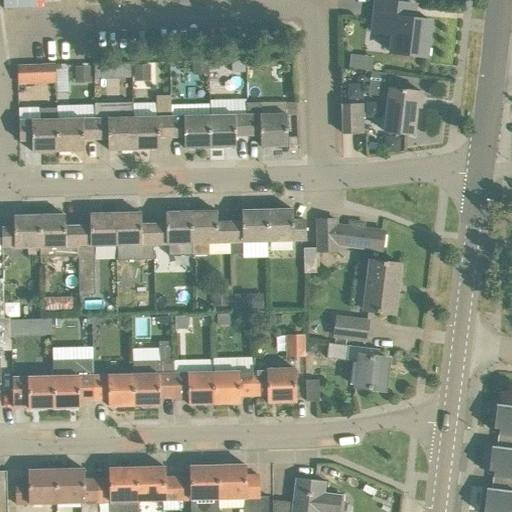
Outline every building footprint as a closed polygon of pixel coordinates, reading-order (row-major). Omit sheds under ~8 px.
[(431,21),(416,19),(403,18),(404,4),(374,1),(370,34),(390,36),(388,52),(427,57),(431,21)] [(375,58),(352,55),(350,69),(373,72),(375,58)] [(18,65),(19,85),(56,83),(55,63),(18,65)] [(132,78),(132,64),(119,65),(119,79),(132,78)] [(134,64),(134,82),(151,81),(151,64),(134,64)] [(93,82),(92,66),(75,66),(75,83),(93,82)] [(371,72),(370,80),(368,96),(387,98),(385,112),(387,112),(384,132),(411,135),(411,136),(413,137),(414,134),(413,134),(416,107),(420,107),(422,93),(389,89),(390,85),(384,85),(385,81),(384,81),(385,74),(373,72),(371,72)] [(172,137),(171,105),(170,96),(157,96),(157,116),(133,117),(134,150),(160,149),(159,137),(172,137)] [(287,115),(296,115),(295,102),(246,103),(247,136),(260,135),(260,147),(287,146),(287,115)] [(108,139),(108,150),(134,150),(133,117),(110,118),(110,103),(95,103),(95,118),(95,139),(108,139)] [(236,136),(247,136),(246,103),(208,104),(209,148),(236,147),(236,136)] [(184,148),(209,148),(208,104),(171,105),(172,137),(184,137),(184,148)] [(355,131),(365,131),(364,105),(341,105),(342,133),(355,133),(355,131)] [(32,152),(57,152),(56,108),(39,109),(39,121),(19,121),(20,141),(32,141),(32,152)] [(95,139),(95,118),(57,119),(57,108),(56,108),(57,152),(84,151),(83,139),(95,139)] [(111,152),(111,161),(135,160),(134,151),(111,152)] [(244,242),(269,241),(268,210),(242,211),(242,222),(229,223),(230,243),(230,249),(230,255),(244,254),(244,242)] [(269,241),(306,241),(306,221),(293,221),(293,210),(268,210),(269,241)] [(180,247),(192,246),(193,246),(192,212),(165,213),(166,224),(155,224),(155,255),(168,254),(167,245),(180,245),(180,247)] [(229,223),(217,223),(217,212),(192,212),(193,246),(192,246),(193,255),(195,255),(195,259),(207,259),(207,255),(209,254),(209,243),(230,243),(229,223)] [(155,224),(141,225),(141,213),(115,214),(116,246),(154,245),(155,255),(155,224)] [(94,247),(116,246),(115,214),(89,215),(90,226),(77,226),(78,256),(78,266),(79,266),(80,294),(95,294),(94,247)] [(78,256),(77,226),(65,227),(65,215),(39,216),(40,248),(40,257),(78,256)] [(2,249),(40,248),(39,216),(14,216),(14,228),(2,228),(2,249)] [(377,261),(378,255),(379,249),(382,250),(384,232),(364,229),(365,224),(349,222),(348,228),(336,226),(336,220),(318,220),(318,248),(319,252),(339,252),(339,247),(373,251),(371,261),(368,260),(365,281),(359,280),(357,307),(362,308),(362,312),(396,315),(397,294),(396,292),(396,284),(398,283),(399,263),(377,261)] [(319,272),(319,252),(318,248),(303,248),(304,273),(319,272)] [(213,289),(213,306),(231,306),(231,289),(213,289)] [(234,311),(249,311),(249,296),(249,295),(234,295),(234,311)] [(217,325),(231,325),(230,314),(217,314),(217,325)] [(336,344),(345,345),(346,340),(367,343),(370,320),(336,315),(333,338),(336,338),(336,344)] [(0,317),(0,350),(11,350),(11,349),(11,336),(10,320),(10,318),(4,318),(0,317)] [(188,329),(188,317),(175,317),(176,330),(188,329)] [(51,326),(61,326),(61,318),(51,318),(51,326)] [(10,320),(11,336),(23,335),(22,320),(10,320)] [(286,335),(287,357),(306,356),(305,334),(286,335)] [(160,405),(160,399),(174,398),(173,372),(173,363),(172,364),(172,341),(159,342),(159,361),(133,362),(133,374),(134,406),(160,405)] [(379,350),(345,345),(336,344),(329,343),(327,357),(358,361),(355,387),(385,391),(389,359),(378,358),(379,350)] [(80,401),(93,400),(93,363),(53,364),(54,375),(53,375),(54,408),(80,407),(80,401)] [(134,406),(133,374),(94,375),(94,363),(93,363),(93,400),(108,400),(108,407),(134,406)] [(296,402),(296,382),(295,368),(267,369),(267,370),(255,370),(255,396),(268,396),(267,403),(296,402)] [(240,396),(255,396),(255,370),(213,371),(214,404),(240,403),(240,396)] [(214,404),(213,371),(173,372),(174,398),(188,398),(188,405),(214,404)] [(28,409),(54,408),(53,375),(12,377),(13,408),(28,407),(28,409)] [(306,402),(319,402),(319,382),(306,382),(306,402)] [(511,406),(496,404),(496,406),(497,406),(494,429),(499,429),(496,447),(511,448),(511,406)] [(511,448),(496,447),(492,446),(489,471),(494,471),(491,489),(511,491),(511,448)] [(260,497),(260,496),(259,476),(246,476),(246,465),(218,466),(219,500),(220,509),(244,508),(244,511),(268,511),(268,497),(260,497)] [(179,501),(219,500),(218,466),(190,467),(190,478),(178,478),(178,501),(179,501)] [(178,501),(178,478),(165,478),(165,467),(137,468),(137,502),(141,502),(163,501),(178,501)] [(97,511),(98,504),(137,502),(137,468),(109,469),(109,480),(96,480),(97,511)] [(97,511),(96,480),(85,480),(84,469),(56,470),(57,504),(81,504),(81,511),(97,511)] [(16,505),(57,504),(56,470),(28,471),(28,482),(15,482),(16,505)] [(339,511),(342,495),(325,493),(326,482),(295,478),(292,502),(273,500),(273,511),(339,511)] [(511,511),(511,491),(491,489),(487,488),(483,511),(511,511)]
